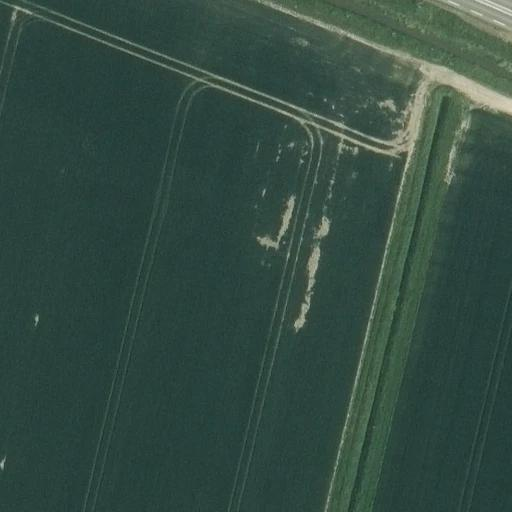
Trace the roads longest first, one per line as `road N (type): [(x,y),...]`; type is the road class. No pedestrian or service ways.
road 1 (track): [(461,84),(436,74),(335,511)]
road 2 (track): [(436,74),(247,0)]
